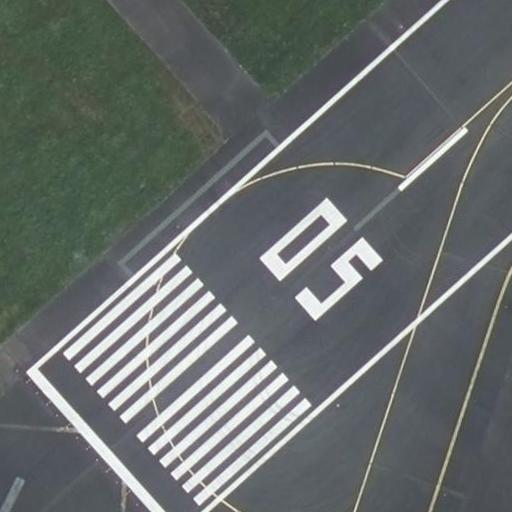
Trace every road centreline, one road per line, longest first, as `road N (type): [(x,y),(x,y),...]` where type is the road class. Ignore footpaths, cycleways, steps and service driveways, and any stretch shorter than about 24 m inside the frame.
road 1 (track): [(0,41),(75,86),(151,150),(210,166)]
road 2 (track): [(132,0),(210,166)]
